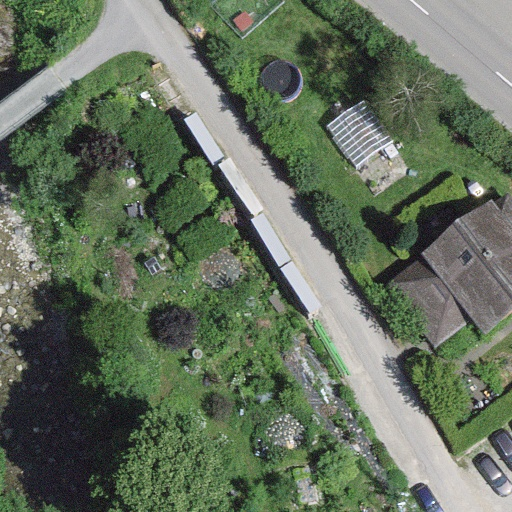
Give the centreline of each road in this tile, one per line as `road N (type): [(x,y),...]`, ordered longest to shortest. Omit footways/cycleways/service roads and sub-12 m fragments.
road 1 (unclassified): [(488,511),(424,442),(240,138),(140,9)]
road 2 (unclassified): [(140,9),(0,120)]
road 3 (primary): [(511,84),(411,0)]
